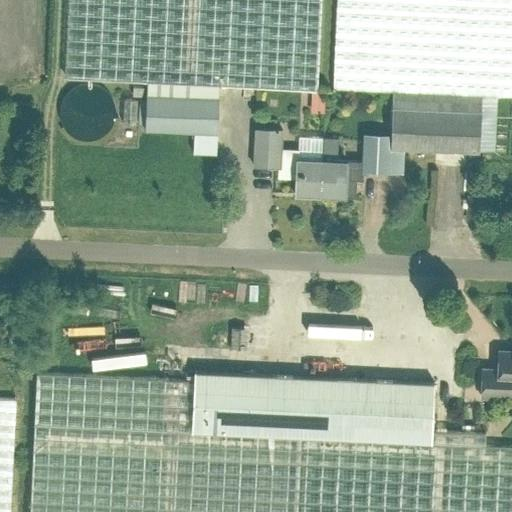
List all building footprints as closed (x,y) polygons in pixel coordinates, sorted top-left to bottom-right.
[(147,78),(147,97),(139,97),(137,120),(145,121),(145,127),(194,129),(193,150),(216,151),(219,80),(316,85),(319,0),(54,0),(51,74),(147,78)] [(392,90),(391,119),(391,133),(390,147),(478,152),(479,141),(485,142),(490,142),(491,118),(480,117),(481,95),(511,96),(511,0),(336,0),(332,87),(392,90)] [(296,176),(295,192),(320,194),(322,149),(281,147),(282,128),(255,127),(253,164),(279,166),(279,175),(296,176)] [(389,171),(390,147),(391,133),(364,132),(363,159),(332,158),(332,155),(337,155),(338,136),(323,135),(322,149),(320,194),(355,195),(355,178),(362,179),(363,169),(389,171)] [(314,309),(314,318),(377,319),(377,309),(314,309)] [(511,349),(498,349),(497,368),(482,367),(481,395),(511,396),(511,349)] [(431,441),(432,429),(434,381),(194,370),(194,379),(191,430),(431,441)] [(191,430),(194,379),(36,371),(29,511),(511,511),(511,444),(485,443),(485,431),(432,429),(431,441),(191,430)] [(0,511),(10,511),(13,460),(15,397),(0,396),(0,511)]
